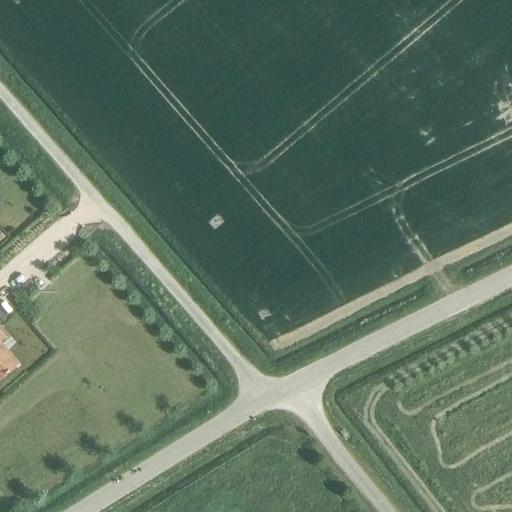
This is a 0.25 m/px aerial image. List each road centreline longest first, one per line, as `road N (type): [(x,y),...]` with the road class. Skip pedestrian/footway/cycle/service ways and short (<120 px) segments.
road 1 (unclassified): [(267,395),(0,91)]
road 2 (unclassified): [(291,385),(511,273)]
road 3 (unclassified): [(82,511),(267,395)]
road 4 (unclassified): [(388,511),(291,385)]
